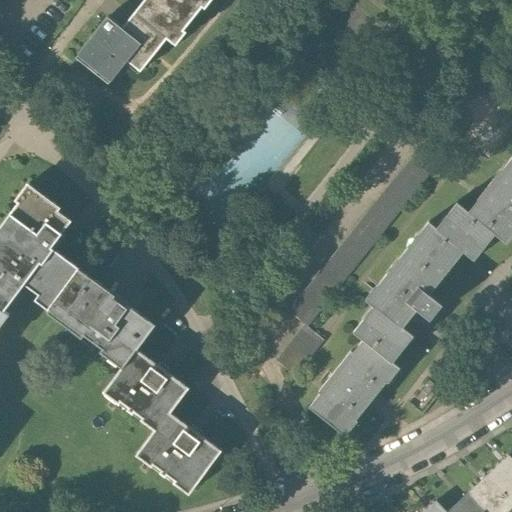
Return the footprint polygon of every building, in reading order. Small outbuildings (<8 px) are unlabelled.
[(144,0),(135,12),(123,27),(108,16),(77,55),(111,81),(127,61),(141,72),(168,39),(176,46),(187,32),(185,30),(204,6),(207,8),(213,0),(144,0)] [(288,312),(304,325),(307,327),(443,156),(424,141),(288,312)] [(511,156),(479,198),(480,199),(470,212),(496,233),(508,242),(511,237),(511,156)] [(37,302),(51,312),(82,270),(53,248),(73,221),(60,211),(62,208),(30,183),(17,201),(20,204),(12,214),(11,213),(0,227),(0,309),(4,313),(25,285),(41,297),(37,302)] [(475,259),(496,233),(470,212),(457,202),(436,228),(464,250),(475,259)] [(429,294),(464,250),(436,228),(429,222),(367,300),(375,306),(402,328),(417,310),(429,320),(442,305),(429,294)] [(103,355),(125,371),(140,352),(158,328),(132,308),(130,310),(115,299),(117,297),(82,270),(51,312),(49,315),(84,342),(87,339),(105,353),(103,355)] [(354,333),(364,341),(392,363),(413,337),(402,328),(375,306),(354,333)] [(0,328),(9,316),(4,313),(0,309),(0,328)] [(323,340),(307,327),(304,325),(275,361),(295,376),(323,340)] [(400,369),(392,363),(364,341),(353,354),(351,353),(318,394),(321,396),(310,409),(345,438),(357,423),(355,422),(386,383),(388,385),(390,384),(391,384),(401,372),(399,371),(400,369)] [(107,396),(157,434),(172,415),(191,390),(140,352),(125,371),(107,396)] [(221,452),(172,415),(157,434),(139,459),(188,496),(221,452)] [(511,500),(511,458),(508,454),(487,473),(511,500)] [(511,500),(487,473),(466,492),(484,511),(506,511),(511,507),(511,500)] [(484,511),(466,492),(445,511),(446,511),(484,511)] [(446,511),(445,511),(436,500),(422,511),(446,511)]
